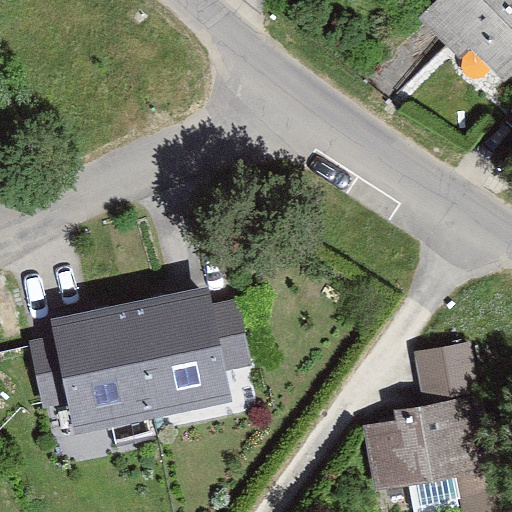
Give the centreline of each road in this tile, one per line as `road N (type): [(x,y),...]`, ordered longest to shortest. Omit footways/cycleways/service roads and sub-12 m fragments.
road 1 (residential): [(480,222),(268,511)]
road 2 (residential): [(256,66),(133,178),(0,235)]
road 3 (residential): [(480,222),(256,66)]
